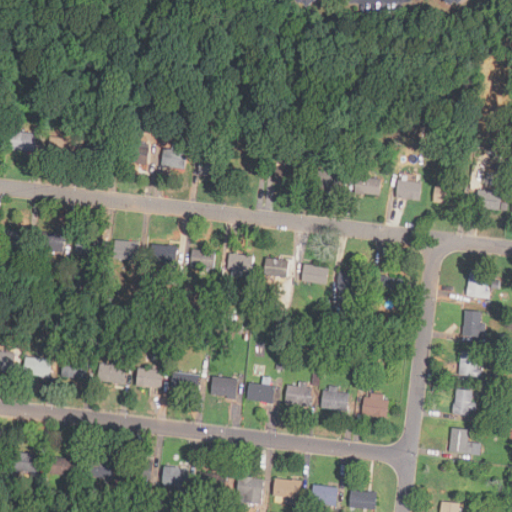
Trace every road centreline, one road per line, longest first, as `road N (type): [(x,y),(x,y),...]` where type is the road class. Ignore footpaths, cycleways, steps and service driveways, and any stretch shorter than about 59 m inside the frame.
road 1 (residential): [(511,248),(0,185)]
road 2 (residential): [(410,456),(0,406)]
road 3 (residential): [(436,239),(403,511)]
